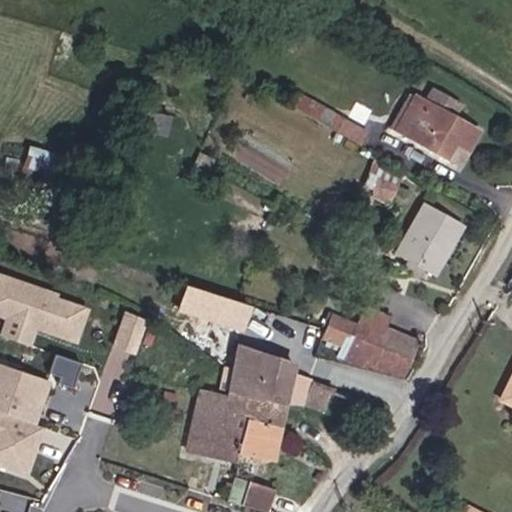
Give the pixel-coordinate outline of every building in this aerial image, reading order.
[(371,132),(301,91),(292,105),(360,144),(363,146),(371,132)] [(477,125),(423,92),(408,117),(421,125),(412,140),(439,156),(449,140),(463,148),(477,125)] [(373,195),(402,211),(413,190),(383,175),(373,195)] [(468,219),(423,198),(401,250),(415,258),(409,268),(429,279),(435,267),(446,272),(468,219)] [(54,294),(3,276),(0,285),(0,313),(12,317),(5,336),(33,345),(36,335),(31,333),(34,325),(79,340),(90,310),(57,299),(58,296),(54,294)] [(250,304),(190,286),(183,310),(243,327),(250,304)] [(400,316),(378,303),(351,358),(387,374),(398,379),(417,338),(393,326),(400,316)] [(127,358),(139,325),(120,318),(108,351),(127,358)] [(285,392),(291,365),(258,358),(233,353),(227,380),(224,396),(199,390),(186,449),(234,459),(243,417),(278,424),(285,392)] [(71,378),(75,358),(52,354),(48,373),(71,378)] [(0,410),(40,424),(55,381),(0,362),(0,410)] [(511,377),(500,402),(511,407),(511,377)] [(324,409),(332,384),(312,378),(304,402),(324,409)] [(0,463),(33,474),(49,427),(40,424),(0,410),(0,463)] [(283,429),(249,422),(243,454),(276,461),(283,429)] [(243,508),(262,511),(270,511),(275,486),(248,481),(243,508)] [(481,511),(466,503),(459,511),(481,511)]
